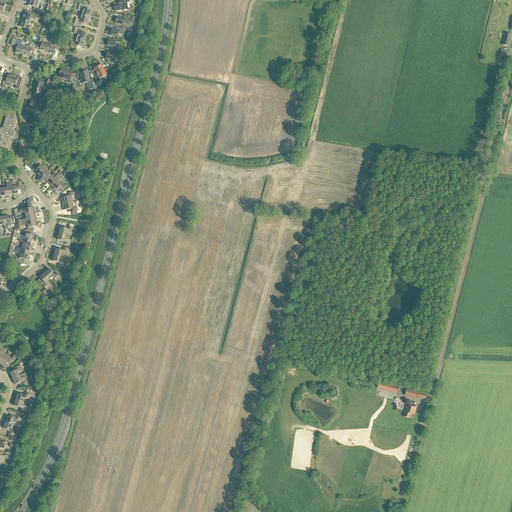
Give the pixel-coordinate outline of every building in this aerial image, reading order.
[(35,0),(30,0),(29,6),(34,7),(33,10),(40,12),(42,6),(40,6),(38,6),(39,1),(35,0)] [(117,4),(114,5),(115,12),(128,10),(127,3),(129,2),(129,0),(130,0),(120,0),(121,2),(116,3),(117,4)] [(84,6),(80,5),(78,11),(80,11),(82,12),(81,15),(89,18),(91,11),(88,10),(89,7),(84,6)] [(24,13),(22,20),(30,23),(32,19),(34,19),(34,20),(35,20),(37,14),(31,12),(30,15),(24,13)] [(89,18),(81,15),(80,20),(77,19),(78,19),(76,18),(74,24),(81,26),(82,23),(87,25),(89,18)] [(123,19),(117,17),(115,24),(122,26),(123,24),(128,25),(130,18),(124,16),(123,19)] [(22,20),(19,27),(25,29),(24,32),(31,34),(33,28),(31,27),(31,28),(29,27),(30,23),(22,20)] [(112,29),(110,36),(117,38),(118,34),(123,35),(124,30),(116,27),(115,30),(112,29)] [(85,41),(87,34),(81,33),(82,30),(75,28),(73,34),(75,34),(77,34),(76,38),(85,41)] [(511,35),(505,33),(502,45),(508,46),(511,35)] [(46,53),(49,44),(45,43),(45,41),(46,41),(46,39),(40,37),(38,44),(41,45),(39,51),(46,53)] [(85,41),(76,38),(75,43),(73,42),(71,41),(69,47),(76,49),(77,46),(83,48),(85,41)] [(16,40),(14,39),(13,39),(10,45),(17,47),(15,53),(22,55),(25,47),(21,45),(21,43),(22,43),(22,42),(16,40)] [(116,42),(109,40),(107,47),(111,48),(110,50),(119,52),(120,47),(117,46),(117,45),(115,45),(116,42)] [(49,44),(46,53),(53,55),(55,49),(58,50),(58,49),(60,49),(62,44),(60,44),(54,42),(53,43),(54,43),(53,46),(49,44)] [(25,47),(22,55),(29,57),(31,51),(34,52),(36,46),(30,44),(30,45),(26,44),(25,47)] [(115,55),(108,52),(106,59),(112,61),(111,64),(117,65),(117,63),(113,61),(115,55)] [(101,66),(94,70),(99,79),(103,77),(105,80),(111,77),(107,70),(104,72),(101,66)] [(68,72),(61,70),(59,77),(69,80),(69,83),(73,84),(74,83),(75,77),(72,76),(73,72),(68,71),(68,72)] [(87,72),(80,73),(82,84),(86,83),(88,90),(95,89),(92,79),(89,80),(87,72)] [(11,84),(13,76),(8,74),(7,79),(4,79),(2,85),(10,87),(11,84)] [(13,76),(11,84),(16,86),(15,89),(19,90),(21,83),(17,82),(18,77),(13,76)] [(39,84),(35,83),(34,88),(35,88),(33,94),(40,96),(42,86),(48,87),(49,81),(46,80),(45,83),(40,81),(39,84)] [(35,102),(31,101),(30,108),(37,110),(38,106),(40,107),(40,105),(44,106),(46,100),(47,98),(43,97),(43,98),(44,98),(44,100),(42,99),(36,98),(35,102)] [(1,129),(0,131),(0,134),(1,135),(0,138),(0,146),(9,149),(12,138),(13,139),(15,132),(13,132),(16,124),(15,124),(16,121),(6,118),(5,121),(3,129),(1,129)] [(37,180),(39,182),(48,171),(46,170),(47,169),(44,166),(43,167),(38,163),(32,170),(38,174),(37,174),(40,177),(37,180)] [(48,171),(39,182),(41,184),(44,180),(47,182),(52,176),(49,174),(51,173),(48,171)] [(57,175),(54,173),(52,176),(47,182),(52,186),(60,176),(58,174),(57,175)] [(60,176),(52,186),(54,188),(53,189),(56,192),(55,193),(57,195),(61,192),(66,186),(63,183),(60,181),(63,178),(60,176)] [(21,190),(20,186),(13,187),(12,182),(9,182),(11,195),(13,195),(14,197),(18,196),(17,191),(21,190)] [(69,196),(61,198),(62,204),(73,202),(72,196),(75,195),(74,192),(68,193),(69,196)] [(73,202),(62,204),(63,210),(71,209),(72,212),(78,211),(77,208),(74,208),(73,202)] [(25,213),(26,216),(33,214),(35,214),(33,205),(26,207),(26,209),(19,210),(20,214),(25,213)] [(21,220),(21,221),(16,222),(17,224),(36,220),(36,218),(35,214),(33,214),(26,216),(26,219),(21,220)] [(9,216),(2,217),(4,225),(5,230),(8,229),(11,229),(9,216)] [(38,227),(36,220),(17,224),(17,227),(15,228),(16,230),(20,230),(20,226),(28,225),(29,231),(34,230),(33,227),(38,227)] [(58,230),(57,234),(66,236),(67,233),(72,234),(74,228),(68,227),(67,229),(61,228),(60,230),(58,230)] [(34,230),(29,231),(24,231),(23,236),(14,234),(13,237),(19,239),(32,242),(33,236),(32,235),(34,230)] [(66,236),(57,234),(56,237),(58,238),(57,240),(64,242),(63,245),(69,246),(71,241),(67,240),(68,237),(66,236)] [(32,242),(19,239),(18,242),(23,243),(22,246),(30,248),(32,249),(33,245),(31,244),(32,242)] [(63,251),(56,249),(54,255),(62,257),(65,258),(66,255),(68,255),(69,250),(63,248),(63,251)] [(28,254),(16,251),(15,254),(20,255),(19,258),(29,261),(30,257),(28,256),(28,254)] [(54,255),(52,255),(51,259),(53,259),(53,261),(59,263),(59,266),(64,268),(66,262),(61,260),(62,257),(54,255)] [(54,275),(50,270),(48,271),(46,270),(43,272),(50,280),(52,277),(56,281),(60,278),(56,273),(54,275)] [(42,276),(40,278),(44,283),(42,285),(46,290),(51,286),(47,282),(50,280),(43,272),(40,275),(42,276)] [(12,358),(7,355),(2,365),(8,368),(11,361),(14,362),(17,357),(14,355),(12,358)] [(16,370),(10,373),(13,379),(20,376),(18,373),(23,370),(21,365),(15,368),(16,370)] [(20,376),(13,379),(16,385),(22,382),(23,384),(29,382),(28,380),(29,380),(26,373),(20,376)] [(378,383),(377,389),(396,394),(398,388),(378,383)] [(404,396),(416,399),(418,393),(406,389),(404,396)] [(25,396),(18,394),(16,400),(14,399),(23,402),(24,399),(29,401),(31,395),(25,393),(25,396)] [(23,402),(14,399),(13,403),(15,404),(14,406),(21,408),(20,411),(26,413),(27,407),(22,405),(23,402)] [(406,404),(406,407),(408,407),(406,412),(404,411),(403,417),(409,418),(411,414),(414,415),(417,407),(406,404)] [(8,417),(6,423),(15,427),(16,423),(19,425),(22,419),(11,415),(10,417),(8,417)] [(6,423),(3,429),(10,431),(9,434),(14,437),(17,431),(14,429),(15,427),(6,423)]
